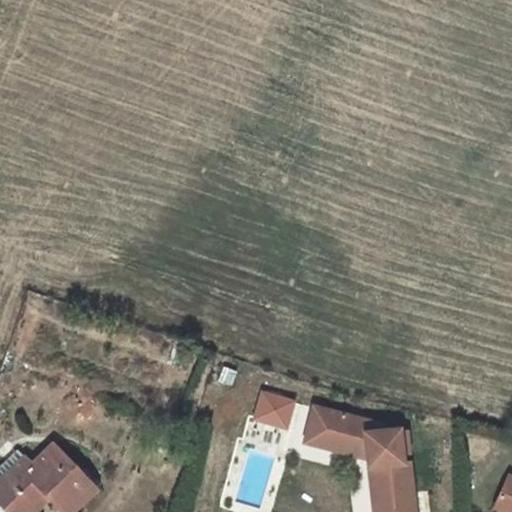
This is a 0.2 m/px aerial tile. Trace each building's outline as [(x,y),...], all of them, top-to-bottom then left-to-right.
[(288,429),(295,397),(257,389),(251,421),(288,429)] [(340,451),(351,417),(334,412),(323,445),(340,451)] [(428,511),(427,473),(419,473),(419,463),(425,463),(424,441),(418,442),(418,438),(402,439),(402,434),(351,417),(340,451),(384,465),(386,511),(428,511)] [(47,460),(29,442),(23,448),(0,468),(0,510),(1,511),(21,511),(23,510),(0,486),(31,458),(38,467),(47,460)] [(77,511),(106,489),(68,443),(47,460),(38,467),(31,458),(0,486),(23,510),(24,511),(35,511),(57,494),(72,511),(77,511)]
